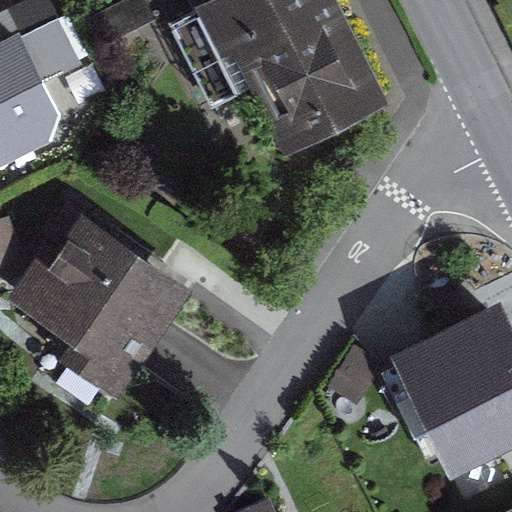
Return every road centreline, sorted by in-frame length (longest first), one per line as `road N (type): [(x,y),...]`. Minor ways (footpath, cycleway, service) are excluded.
road 1 (residential): [(505,146),(408,201),(236,448),(192,488),(144,511)]
road 2 (tertiary): [(432,0),(505,146)]
